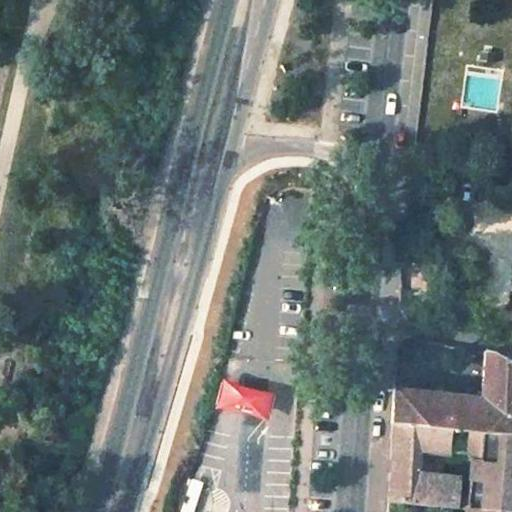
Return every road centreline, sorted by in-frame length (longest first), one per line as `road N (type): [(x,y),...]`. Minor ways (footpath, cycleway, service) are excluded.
road 1 (primary): [(228,0),(125,404),(123,484)]
road 2 (primary): [(123,484),(161,410),(230,143)]
road 3 (tertiary): [(350,511),(381,156)]
road 4 (tertiary): [(381,156),(398,0)]
road 5 (tertiary): [(230,143),(381,156)]
road 6 (primary): [(230,143),(265,0)]
